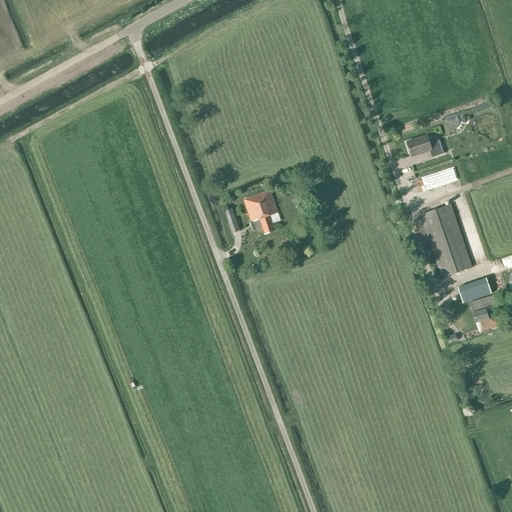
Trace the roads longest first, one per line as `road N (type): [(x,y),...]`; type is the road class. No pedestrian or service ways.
road 1 (unclassified): [(312,511),(128,30)]
road 2 (unclassified): [(128,30),(0,103)]
